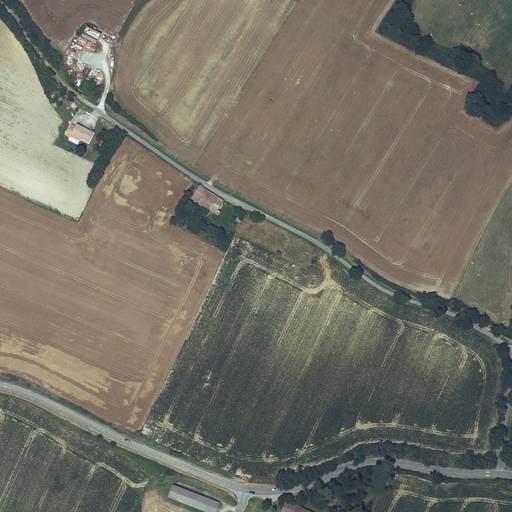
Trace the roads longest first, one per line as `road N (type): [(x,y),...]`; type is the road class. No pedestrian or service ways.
road 1 (unclassified): [(511,353),(495,336),(389,292),(306,236),(216,191),(71,91)]
road 2 (tertiary): [(0,385),(245,489)]
road 3 (tertiary): [(245,489),(285,490),(377,461),(499,474)]
